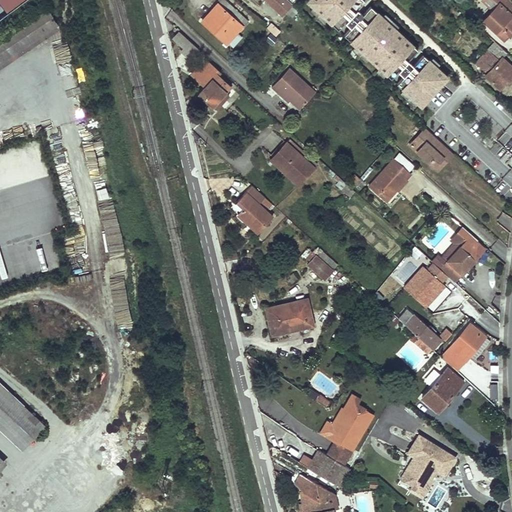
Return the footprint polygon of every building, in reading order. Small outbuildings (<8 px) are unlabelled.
[(0,0),(0,6),(5,13),(22,0),(0,0)] [(247,22),(224,0),(223,0),(218,5),(221,8),(205,25),(226,45),(247,22)] [(293,6),(286,0),(266,0),(265,1),(283,17),(293,6)] [(361,0),(314,0),(389,68),(387,70),(391,74),(393,72),(404,82),(402,84),(408,89),(410,87),(423,98),(447,71),(413,39),(409,43),(361,0)] [(498,4),(493,0),(482,0),(493,10),(498,4)] [(511,4),(507,0),(493,0),(498,4),(493,10),(483,20),(505,40),(511,31),(511,4)] [(221,8),(218,5),(202,23),(205,25),(221,8)] [(0,64),(58,27),(48,10),(0,40),(0,64)] [(271,22),(266,28),(275,36),(280,31),(271,22)] [(200,50),(180,32),(174,40),(184,50),(182,53),(190,60),(200,50)] [(482,68),(483,67),(497,52),(503,58),(508,53),(496,42),(477,63),(482,68)] [(497,52),(483,67),(489,73),(503,58),(497,52)] [(503,58),(489,73),(486,75),(501,89),(507,82),(510,78),(511,80),(511,66),(503,58)] [(220,74),(206,61),(192,76),(206,88),(199,95),(212,107),(226,92),(230,87),(218,76),(220,74)] [(317,93),(291,69),(273,88),(280,94),(282,92),(293,101),(302,110),(317,93)] [(229,96),(226,92),(212,107),(216,110),(229,96)] [(282,92),(280,94),(291,104),(293,101),(282,92)] [(453,154),(426,128),(410,145),(430,163),(433,160),(437,164),(443,158),(447,161),(453,154)] [(273,157),(286,143),(283,140),(270,154),(273,157)] [(286,143),(273,157),(286,170),(284,173),(298,185),(314,169),(286,143)] [(401,151),(394,158),(409,172),(416,164),(401,151)] [(286,170),(273,157),(270,160),(284,173),(286,170)] [(490,169),(475,157),(468,165),(483,178),(490,169)] [(409,172),(394,158),(370,187),(386,202),(397,189),(395,187),(404,178),(409,172)] [(437,164),(433,160),(430,163),(437,171),(447,161),(443,158),(437,164)] [(365,184),(355,175),(350,181),(359,190),(365,184)] [(407,181),(404,178),(395,187),(397,189),(399,191),(407,181)] [(272,204),(252,186),(237,202),(243,208),(236,215),(257,234),(272,218),(258,205),(259,204),(266,210),(272,204)] [(455,282),(475,260),(478,241),(463,228),(454,237),(463,245),(448,262),(441,270),(448,276),(455,282)] [(463,245),(454,237),(452,240),(456,243),(443,257),(448,262),(463,245)] [(478,241),(475,260),(486,248),(478,241)] [(417,259),(422,252),(414,246),(409,253),(417,259)] [(236,251),(226,253),(228,260),(237,257),(236,251)] [(309,261),(307,264),(324,280),(332,270),(318,257),(312,252),(306,258),(309,261)] [(322,252),(318,257),(332,270),(337,265),(322,252)] [(442,283),(448,276),(441,270),(434,263),(428,270),(424,266),(404,288),(426,308),(445,286),(442,283)] [(364,295),(359,290),(352,298),(357,303),(364,295)] [(307,299),(301,301),(303,310),(309,309),(307,299)] [(313,325),(309,309),(303,310),(301,301),(276,307),(277,313),(268,315),(273,335),(313,325)] [(268,315),(277,313),(276,307),(267,310),(268,315)] [(429,329),(412,313),(403,323),(419,337),(428,345),(424,349),(429,353),(440,341),(432,334),(428,331),(428,330),(429,329)] [(491,341),(471,324),(450,348),(465,361),(471,355),(475,359),(491,341)] [(428,345),(419,337),(416,341),(424,349),(428,345)] [(463,382),(448,369),(422,397),(438,411),(463,382)] [(0,418),(26,442),(39,428),(0,391),(0,418)] [(361,399),(350,392),(332,423),(326,420),(318,433),(353,453),(374,415),(365,410),(366,408),(358,404),(361,399)] [(326,407),(331,401),(322,395),(317,401),(326,407)] [(406,453),(412,457),(399,478),(413,487),(417,489),(422,488),(433,479),(426,475),(430,468),(437,472),(446,477),(458,457),(418,433),(406,453)] [(298,463),(338,486),(347,470),(342,467),(350,452),(333,442),(326,454),(317,449),(311,458),(303,454),(298,463)] [(433,479),(437,472),(430,468),(426,475),(433,479)] [(302,504),(302,505),(306,505),(306,511),(335,511),(335,505),(334,495),(301,476),(296,485),(301,488),(302,504)] [(422,498),(433,479),(422,488),(417,489),(413,487),(411,491),(422,498)]
